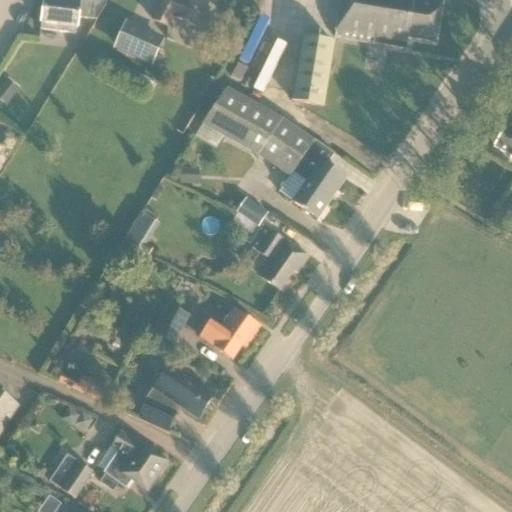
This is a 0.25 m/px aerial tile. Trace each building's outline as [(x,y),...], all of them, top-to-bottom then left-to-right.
[(78,18),(96,21),(105,7),(106,0),(104,0),(79,0),(79,3),(54,0),(44,0),(40,31),(75,35),(76,29),(77,29),(78,18)] [(172,17),(200,29),(209,10),(206,9),(209,0),(162,0),(153,21),(168,28),(172,17)] [(407,39),(434,44),(441,3),(420,0),(340,0),(335,38),(406,50),(407,39)] [(164,40),(126,23),(114,52),(157,71),(161,62),(156,60),(164,40)] [(334,43),(301,37),(291,103),(324,108),(334,43)] [(231,78),(240,83),(247,70),(238,65),(231,78)] [(0,101),(6,107),(20,90),(7,80),(0,88),(0,101)] [(314,142),(282,120),(223,88),(202,126),(222,138),(257,157),(289,178),(314,142)] [(511,120),(505,132),(504,131),(503,132),(497,134),(493,140),(494,146),(493,148),(510,158),(509,159),(511,161),(511,120)] [(313,143),(288,180),(280,193),(293,202),(292,203),(317,220),(345,180),(326,166),(334,155),(314,141),(313,143)] [(198,186),(199,170),(180,169),(179,185),(198,186)] [(268,213),(246,199),(236,214),(258,228),(268,213)] [(155,222),(156,223),(159,219),(144,209),(141,214),(124,241),(137,250),(155,222)] [(309,258),(266,229),(243,263),(250,268),(259,255),(269,262),(258,277),(280,292),(294,273),(297,275),(309,258)] [(103,306),(116,304),(114,288),(100,290),(103,306)] [(152,336),(173,348),(190,317),(169,306),(152,336)] [(242,347),(246,349),(260,328),(233,309),(219,330),(210,324),(200,339),(233,361),(242,347)] [(154,391),(143,406),(138,419),(169,432),(179,407),(197,420),(214,396),(201,386),(202,384),(172,364),(153,390),(154,391)] [(86,376),(80,391),(101,400),(107,384),(86,376)] [(0,433),(17,408),(0,397),(0,433)] [(71,428),(78,418),(68,410),(60,420),(71,428)] [(142,445),(121,433),(112,448),(118,452),(103,473),(105,474),(99,482),(112,492),(118,484),(125,489),(131,481),(147,493),(168,463),(142,445)] [(75,499),(92,473),(67,456),(50,483),(75,499)] [(34,511),(35,511),(56,511),(61,505),(46,494),(34,511)]
